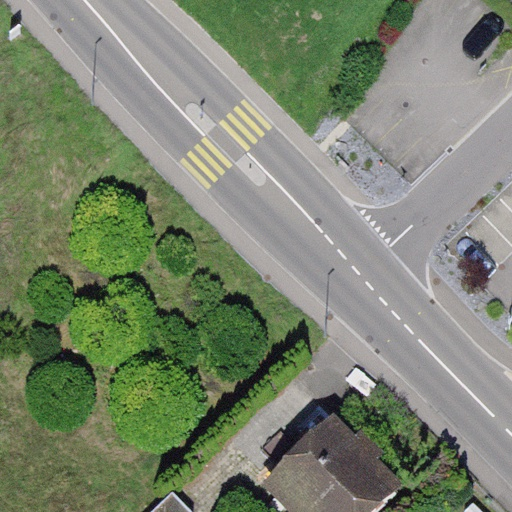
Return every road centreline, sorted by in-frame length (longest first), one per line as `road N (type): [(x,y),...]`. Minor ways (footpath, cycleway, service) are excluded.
road 1 (primary): [(89,0),(365,275)]
road 2 (primary): [(365,275),(511,430)]
road 3 (residential): [(365,275),(511,134)]
